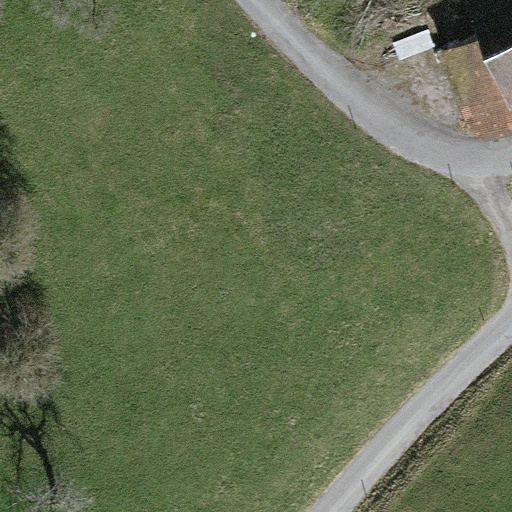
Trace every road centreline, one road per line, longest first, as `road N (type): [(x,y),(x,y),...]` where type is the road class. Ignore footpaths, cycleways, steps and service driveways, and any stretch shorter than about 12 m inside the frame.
road 1 (unclassified): [(257,0),(353,102),(407,137),(466,156)]
road 2 (unclassified): [(511,325),(365,466),(329,511)]
